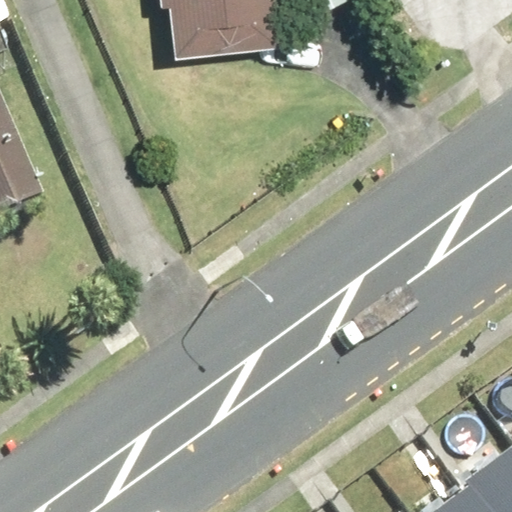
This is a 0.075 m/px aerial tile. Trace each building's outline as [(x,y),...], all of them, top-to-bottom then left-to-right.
[(168,0),(174,53),(282,42),(276,0),(168,0)] [(293,0),(300,15),(336,0),(293,0)] [(0,218),(39,203),(0,110),(0,218)] [(500,442),(456,474),(461,480),(484,511),(511,511),(511,458),(501,444),(500,442)] [(484,511),(461,480),(419,511),(484,511)]
